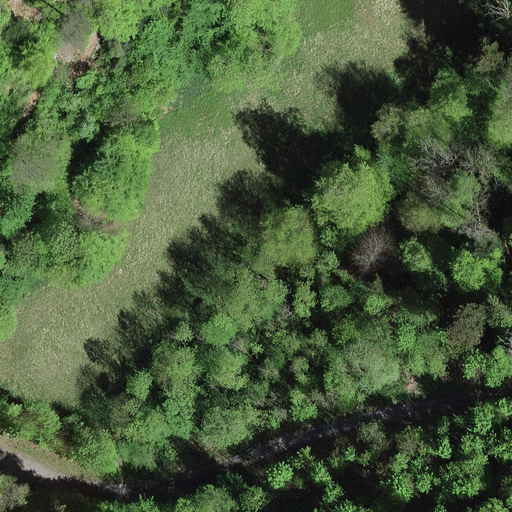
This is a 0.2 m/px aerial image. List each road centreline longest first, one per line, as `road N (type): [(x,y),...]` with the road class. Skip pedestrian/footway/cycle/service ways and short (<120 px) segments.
road 1 (track): [(511,395),(370,417),(148,487)]
road 2 (track): [(148,487),(0,472)]
